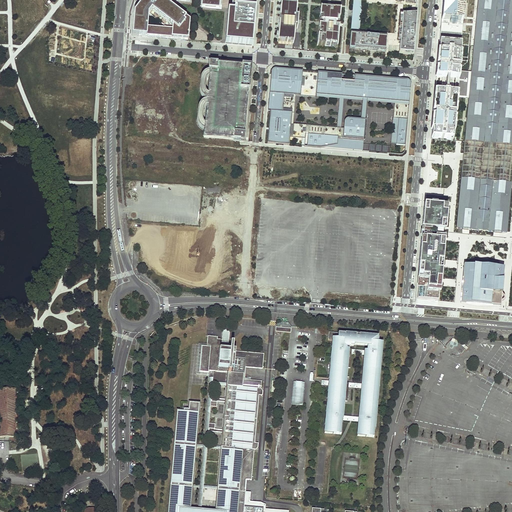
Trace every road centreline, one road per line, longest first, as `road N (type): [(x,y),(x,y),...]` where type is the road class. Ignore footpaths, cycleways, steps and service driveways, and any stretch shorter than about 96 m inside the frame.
road 1 (residential): [(425,71),(404,319)]
road 2 (tertiary): [(116,246),(117,46)]
road 3 (residential): [(262,58),(425,71)]
road 4 (unknown): [(255,144),(243,303)]
road 5 (residential): [(117,46),(262,58)]
road 6 (residential): [(290,308),(154,298)]
road 7 (residential): [(155,313),(198,305),(290,308)]
